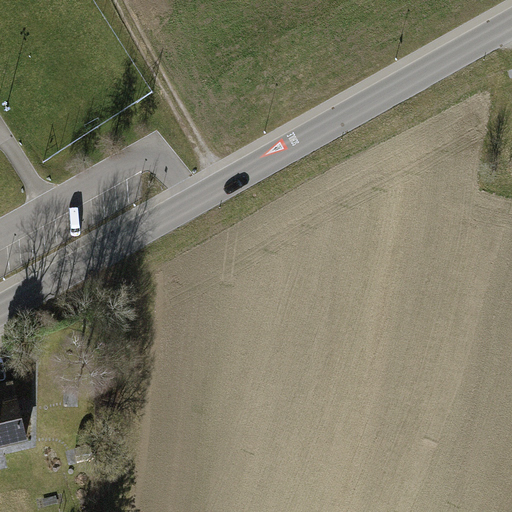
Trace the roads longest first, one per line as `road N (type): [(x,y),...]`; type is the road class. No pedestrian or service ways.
road 1 (tertiary): [(0,311),(511,24)]
road 2 (track): [(226,184),(120,0)]
